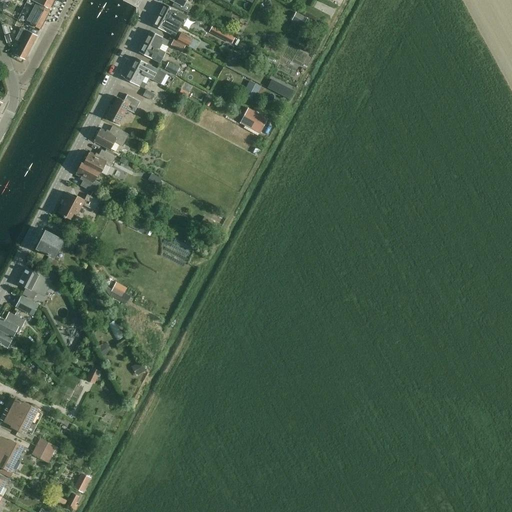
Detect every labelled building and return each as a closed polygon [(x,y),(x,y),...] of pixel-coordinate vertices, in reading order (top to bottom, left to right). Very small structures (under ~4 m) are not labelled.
[(27,0),(26,2),(34,7),(27,20),(31,23),(31,24),(40,29),(49,13),(51,10),(55,0),(27,0)] [(185,4),(186,0),(170,0),(174,2),(173,5),(187,13),(190,7),(185,4)] [(319,0),(317,6),(335,14),(340,5),(328,0),(319,0)] [(182,27),(188,17),(164,5),(158,15),(182,27)] [(296,13),(292,20),(303,26),(307,19),(296,13)] [(174,36),(176,31),(179,26),(173,22),(158,15),(153,25),(167,33),(174,36)] [(213,26),(210,32),(224,39),(227,33),(221,30),(213,26)] [(25,59),(31,48),(37,36),(27,31),(21,28),(19,34),(16,39),(21,42),(15,54),(25,59)] [(163,51),(166,46),(168,41),(164,39),(150,31),(144,42),(159,49),(163,51)] [(179,36),(177,41),(185,46),(188,40),(179,36)] [(174,40),(171,45),(182,51),(185,46),(177,41),(174,40)] [(159,49),(144,42),(139,52),(153,59),(160,63),(165,52),(163,51),(159,49)] [(172,55),(168,61),(181,68),(184,61),(172,55)] [(130,68),(145,76),(149,78),(158,83),(163,73),(154,68),(150,66),(136,58),(130,68)] [(168,62),(164,69),(175,75),(179,68),(168,62)] [(149,78),(145,76),(130,68),(125,79),(143,88),(146,84),(147,84),(149,78)] [(271,79),(267,88),(278,94),(283,85),(271,79)] [(250,81),(246,90),(256,95),(261,87),(250,81)] [(146,90),(143,96),(151,100),(154,95),(146,90)] [(134,113),(140,102),(127,95),(124,101),(117,97),(111,109),(110,108),(105,117),(119,124),(126,109),(134,113)] [(267,119),(249,110),(241,124),(259,133),(267,119)] [(122,147),(129,135),(112,126),(109,132),(106,133),(100,129),(94,140),(111,149),(114,142),(122,147)] [(83,163),(83,164),(99,172),(101,173),(105,164),(110,167),(116,157),(101,150),(98,155),(95,156),(89,153),(83,163)] [(99,172),(83,164),(83,163),(81,162),(76,173),(82,177),(83,180),(80,186),(95,193),(100,183),(95,181),(99,172)] [(159,182),(162,177),(153,173),(151,178),(159,182)] [(95,211),(100,201),(87,194),(84,200),(74,195),(73,195),(72,196),(65,193),(60,204),(62,205),(58,213),(63,216),(63,217),(65,218),(66,217),(69,219),(72,213),(77,215),(82,205),(95,211)] [(133,217),(129,225),(145,232),(149,223),(133,217)] [(204,217),(201,222),(213,229),(216,223),(204,217)] [(46,231),(36,249),(54,258),(64,240),(46,231)] [(26,268),(18,283),(22,285),(21,286),(22,286),(22,285),(25,287),(22,294),(33,299),(36,293),(42,296),(50,281),(50,282),(55,274),(53,273),(45,269),(37,265),(34,269),(33,271),(26,268)] [(116,282),(111,291),(122,297),(127,288),(116,282)] [(38,303),(21,295),(15,306),(32,314),(38,303)] [(1,316),(0,318),(0,329),(15,338),(16,336),(14,335),(17,330),(19,331),(25,321),(9,313),(6,319),(1,316)] [(14,340),(15,338),(0,329),(0,343),(7,347),(8,347),(10,348),(12,344),(10,343),(12,339),(14,340)] [(106,343),(98,348),(103,356),(111,352),(106,343)] [(142,362),(133,367),(138,376),(147,371),(142,362)] [(94,383),(100,371),(92,367),(86,379),(94,383)] [(5,408),(34,423),(40,410),(24,402),(23,403),(11,397),(5,408)] [(27,435),(34,423),(5,408),(0,418),(0,419),(12,425),(11,427),(27,435)] [(0,436),(0,450),(16,459),(23,446),(9,439),(9,440),(0,436)] [(36,446),(52,454),(56,446),(40,438),(36,446)] [(48,462),(52,454),(36,446),(32,454),(48,462)] [(0,450),(0,466),(10,471),(13,473),(14,474),(21,461),(16,459),(0,450)] [(73,488),(82,492),(91,476),(81,472),(73,488)] [(0,474),(0,479),(4,482),(7,483),(9,479),(0,474)] [(64,499),(53,493),(51,498),(61,504),(64,499)] [(79,496),(73,493),(66,506),(72,509),(79,496)]
